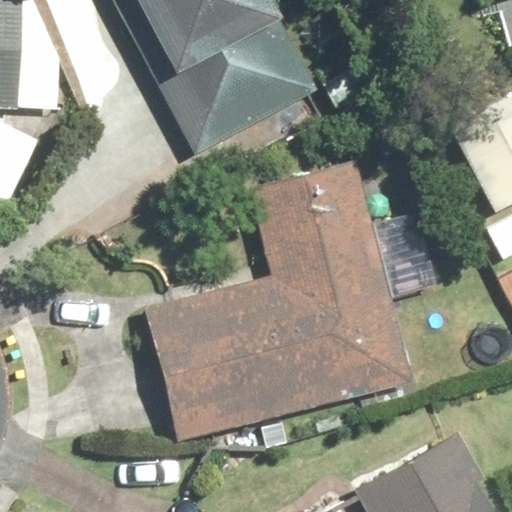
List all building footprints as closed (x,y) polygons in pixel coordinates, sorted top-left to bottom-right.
[(0,0),(0,103),(31,105),(34,0),(0,0)] [(161,76),(197,145),(333,74),(294,0),(152,0),(186,64),(161,76)] [(511,0),(496,0),(504,27),(511,24),(511,0)] [(511,84),(449,116),(495,207),(511,198),(511,84)] [(421,376),(359,137),(242,167),(268,268),(147,299),(183,437),(421,376)] [(508,511),(460,426),(305,511),(508,511)]
